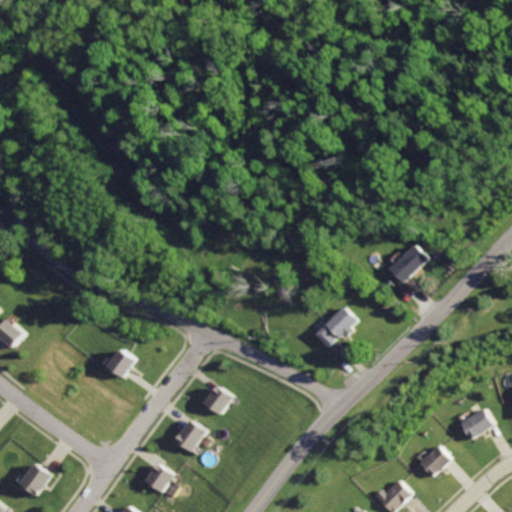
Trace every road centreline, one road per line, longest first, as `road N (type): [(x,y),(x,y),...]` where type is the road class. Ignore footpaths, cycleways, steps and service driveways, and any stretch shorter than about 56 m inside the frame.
road 1 (residential): [(341,404),(54,265),(18,216),(0,72)]
road 2 (residential): [(252,511),(325,420),(511,240)]
road 3 (residential): [(208,333),(76,511)]
road 4 (residential): [(111,465),(0,384)]
